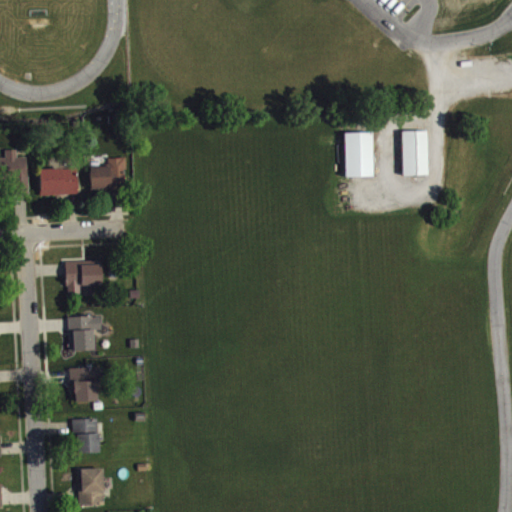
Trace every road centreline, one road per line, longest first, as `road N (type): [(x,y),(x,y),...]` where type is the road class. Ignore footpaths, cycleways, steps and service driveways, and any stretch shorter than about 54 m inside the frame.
road 1 (residential): [(28,233),(39,511)]
road 2 (residential): [(0,234),(125,230)]
